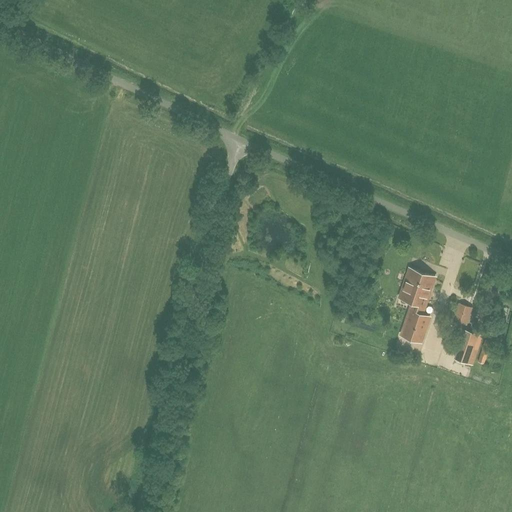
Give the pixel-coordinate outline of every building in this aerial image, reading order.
[(469,284),(475,257),(458,254),(452,281),(469,284)] [(435,277),(409,268),(399,297),(413,302),(411,310),(409,310),(401,334),(421,341),(430,317),(421,314),(424,305),(425,306),(435,277)] [(472,307),(459,303),(453,320),(467,324),(472,307)] [(483,336),(480,334),(465,329),(455,358),(473,365),(483,336)] [(492,341),(485,339),(478,362),(485,364),(492,341)]
